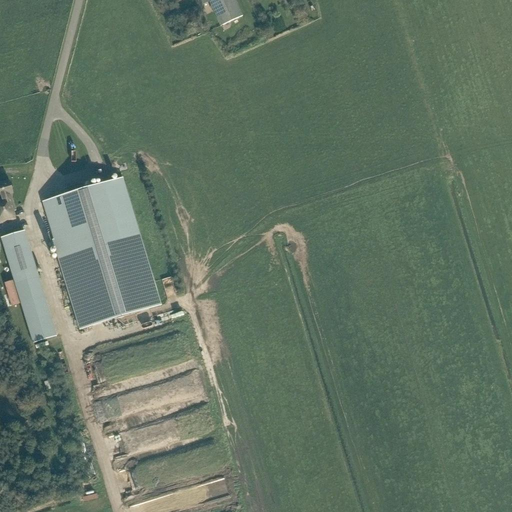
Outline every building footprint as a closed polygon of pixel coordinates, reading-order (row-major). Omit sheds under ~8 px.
[(234,0),(206,0),(220,27),(242,16),(234,0)] [(68,195),(43,203),(81,330),(159,306),(121,179),(85,190),(83,183),(66,188),(68,195)] [(0,222),(15,218),(13,212),(15,212),(10,195),(12,194),(8,182),(0,184),(0,222)] [(24,232),(1,239),(13,280),(36,274),(24,232)] [(55,338),(36,274),(13,280),(32,345),(55,338)]
